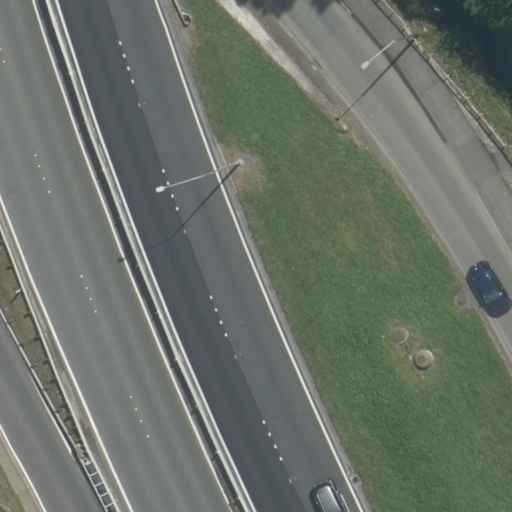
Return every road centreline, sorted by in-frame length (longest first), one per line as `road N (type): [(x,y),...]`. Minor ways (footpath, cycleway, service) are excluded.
road 1 (motorway): [(108,0),(211,295),(311,511)]
road 2 (motorway): [(185,511),(107,349),(0,42)]
road 3 (trunk): [(300,0),(414,143),(511,299)]
road 4 (trunk): [(78,511),(0,369)]
